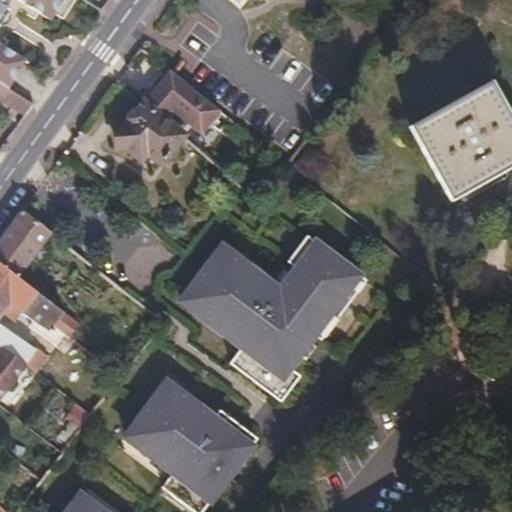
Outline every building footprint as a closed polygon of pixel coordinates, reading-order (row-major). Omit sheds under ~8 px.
[(20,0),(51,19),(63,0),(0,0),(0,83),(7,88),(25,59),(0,42),(0,24),(11,7),(7,4),(9,0),(20,0)] [(140,48),(128,65),(150,83),(163,66),(140,48)] [(169,97),(181,81),(163,66),(150,83),(169,97)] [(451,199),(511,165),(511,120),(490,81),(411,125),(451,199)] [(0,123),(14,132),(34,105),(7,88),(0,83),(0,123)] [(184,135),(143,101),(123,125),(115,126),(116,148),(125,148),(140,160),(146,154),(160,164),(184,135)] [(309,134),(291,158),(303,166),(320,143),(309,134)] [(36,192),(22,210),(38,222),(51,204),(36,192)] [(22,210),(0,240),(0,264),(16,276),(48,234),(50,231),(38,222),(22,210)] [(305,235),(295,250),(303,257),(293,268),(276,291),(225,252),(215,262),(209,258),(185,291),(201,304),(195,313),(241,349),(235,357),(247,367),(241,375),(279,405),(300,380),(289,371),(314,337),(325,322),(331,327),(366,281),(305,235)] [(215,262),(225,252),(219,246),(209,258),(215,262)] [(303,257),(295,250),(285,261),(293,268),(303,257)] [(0,347),(1,349),(24,366),(36,350),(0,324),(0,318),(11,304),(34,321),(51,332),(54,327),(64,312),(16,276),(0,264),(0,347)] [(201,304),(185,291),(178,300),(195,313),(201,304)] [(80,323),(64,312),(54,327),(69,337),(80,323)] [(46,338),(49,335),(51,332),(34,321),(30,326),(46,338)] [(320,342),(331,327),(325,322),(314,337),(320,342)] [(65,346),(72,339),(69,337),(54,327),(51,332),(49,335),(65,346)] [(93,413),(121,376),(83,348),(76,356),(103,376),(82,404),(93,413)] [(24,366),(1,349),(0,350),(0,400),(26,367),(24,366)] [(247,367),(235,357),(228,365),(241,375),(247,367)] [(169,395),(178,384),(170,377),(160,389),(169,395)] [(241,434),(246,427),(221,408),(217,415),(178,384),(169,395),(160,389),(135,423),(148,434),(141,442),(176,469),(169,478),(181,487),(175,496),(195,511),(200,511),(253,443),(241,434)] [(128,432),(141,442),(148,434),(135,423),(128,432)] [(258,437),(246,427),(241,434),(253,443),(258,437)] [(163,487),(175,496),(181,487),(169,478),(163,487)] [(77,511),(88,499),(81,493),(71,507),(77,511)] [(104,511),(88,499),(77,511),(71,507),(66,511),(104,511)]
